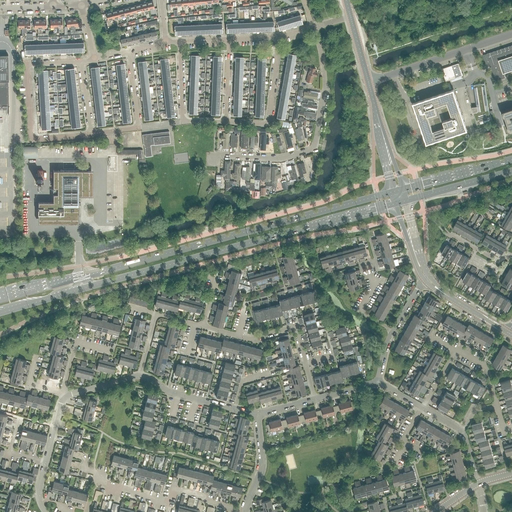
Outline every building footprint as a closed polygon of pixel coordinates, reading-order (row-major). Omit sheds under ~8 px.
[(129,7),(123,9),(125,16),(129,15),(129,17),(132,17),(131,15),(129,7)] [(118,10),(112,12),(114,19),(117,18),(118,20),(120,20),(120,19),(120,18),(118,10)] [(300,15),(294,17),(297,25),(303,23),(300,15)] [(294,17),(289,18),(291,27),(297,25),(294,17)] [(289,18),(283,20),(285,29),(291,27),(289,18)] [(283,20),(277,22),(279,30),(285,29),(283,20)] [(125,32),(125,33),(126,38),(128,44),(134,43),(132,37),(131,32),(130,29),(127,30),(128,32),(125,32)] [(511,45),(483,55),(486,63),(486,65),(490,64),(495,81),(505,77),(503,72),(511,69),(511,45)] [(288,54),(287,61),(295,62),(296,55),(288,54)] [(0,151),(0,152),(0,147),(0,144),(0,106),(2,106),(2,109),(3,109),(6,109),(7,109),(7,106),(8,106),(9,106),(9,81),(8,55),(0,55),(0,151)] [(161,64),(157,64),(158,67),(161,66),(169,65),(168,58),(160,59),(160,60),(161,64)] [(460,67),(459,66),(459,63),(442,69),(444,75),(446,81),(463,75),(460,67)] [(306,66),(305,70),(309,71),(306,82),(312,83),(313,76),(316,76),(317,72),(315,71),(315,69),(310,67),(308,67),(306,66)] [(474,85),(477,107),(474,107),(471,107),(477,125),(492,120),(488,110),(484,84),(474,85)] [(416,110),(426,140),(427,142),(428,142),(466,129),(453,90),(449,91),(414,103),(416,110)] [(302,102),(301,106),(316,108),(317,105),(311,104),(312,101),(308,100),(307,103),(302,102)] [(501,112),(503,119),(504,119),(507,127),(506,127),(508,134),(511,132),(511,108),(511,109),(501,112)] [(299,110),(298,114),(305,115),(305,118),(311,119),(311,116),(315,117),(316,113),(299,110)] [(278,111),(277,118),(284,119),(286,112),(278,111)] [(288,132),(283,133),(288,150),(287,150),(288,153),(294,151),(291,139),(293,139),(292,135),(294,134),(293,128),(287,130),(288,132)] [(298,129),(294,130),(298,142),(301,141),(304,140),(301,130),(300,130),(300,128),(297,129),(298,129)] [(146,157),(152,156),(151,145),(170,143),(169,131),(142,135),(144,146),(146,157)] [(254,135),(250,135),(250,149),(254,149),(254,146),(258,146),(258,137),(254,137),(254,135)] [(266,135),(260,135),(260,151),(265,151),(266,145),(269,145),(269,138),(266,138),(266,135)] [(23,146),(23,158),(38,158),(38,146),(23,146)] [(230,181),(231,162),(224,161),(224,171),(221,171),(220,177),(224,177),(224,180),(230,181)] [(304,163),(297,165),(300,178),(304,178),(303,174),(306,173),(304,163)] [(240,181),(240,165),(234,164),(234,173),(232,173),(231,177),(234,177),(233,181),(240,181)] [(260,181),(261,164),(255,164),(253,164),(253,171),(254,171),(252,171),(252,178),(254,178),(254,180),(260,181)] [(291,167),(290,165),(286,167),(287,171),(288,171),(291,181),(298,179),(294,166),(291,167)] [(249,181),(250,167),(246,167),(245,168),(242,168),(242,171),(241,177),(242,177),(242,180),(245,180),(245,181),(249,181)] [(270,183),(271,167),(262,167),(261,174),(261,179),(261,182),(270,183)] [(278,167),(272,167),(271,183),(277,183),(277,178),(280,178),(281,173),(280,173),(280,172),(278,172),(278,167)] [(38,218),(38,223),(79,223),(79,218),(79,205),(80,205),(80,203),(79,203),(79,196),(91,196),(93,196),(93,170),(91,170),(81,170),(53,170),(53,202),(51,202),(38,202),(38,203),(38,205),(38,218)] [(511,218),(507,215),(505,218),(502,216),(500,218),(504,220),(511,224),(511,218)] [(457,232),(462,223),(460,221),(462,218),(460,216),(458,220),(457,220),(452,229),(457,232)] [(465,219),(462,223),(457,232),(462,234),(467,226),(465,224),(467,220),(465,219)] [(511,226),(511,224),(504,220),(502,223),(499,221),(498,223),(501,225),(510,230),(511,226)] [(469,222),(467,226),(462,234),(467,237),(472,228),(470,227),(472,223),(469,222)] [(474,225),(472,228),(467,237),(472,240),(477,231),(475,230),(477,226),(474,225)] [(477,231),(472,240),(478,243),(483,234),(482,234),(479,233),(482,229),(479,228),(477,231)] [(487,246),(492,237),(489,236),(491,232),(489,231),(488,232),(487,234),(485,237),(482,243),(487,246)] [(385,233),(376,235),(377,241),(387,238),(385,233)] [(494,234),(492,237),(487,246),(492,249),(497,240),(494,238),(496,235),(494,234)] [(497,240),(492,249),(497,252),(502,243),(499,241),(501,238),(499,236),(497,240)] [(387,238),(377,241),(379,246),(389,244),(387,238)] [(502,255),(507,246),(504,244),(506,240),(504,239),(502,243),(497,252),(502,255)] [(389,244),(379,246),(380,252),(390,249),(389,244)] [(450,247),(445,256),(449,258),(454,249),(453,248),(454,246),(452,244),(450,247)] [(367,255),(364,245),(358,247),(361,257),(367,255)] [(446,245),(441,254),(445,256),(450,247),(446,245)] [(358,247),(353,249),(356,258),(361,257),(358,247)] [(356,258),(353,249),(347,250),(350,260),(356,258)] [(390,249),(380,252),(382,257),(392,255),(390,249)] [(454,249),(449,258),(453,260),(458,252),(454,249)] [(458,252),(453,260),(457,263),(462,254),(461,253),(462,250),(460,249),(458,252)] [(350,260),(347,250),(342,252),(344,261),(350,260)] [(344,261),(342,252),(336,253),(339,263),(344,261)] [(457,263),(456,265),(460,267),(461,265),(468,253),(465,252),(464,255),(462,254),(457,263)] [(339,263),(336,253),(331,255),(333,264),(339,263)] [(468,253),(461,265),(465,267),(470,258),(468,257),(470,254),(468,253)] [(282,257),(284,262),(294,260),(292,254),(282,257)] [(333,264),(331,255),(325,256),(328,266),(333,264)] [(392,255),(382,257),(383,263),(393,260),(392,255)] [(328,266),(325,256),(320,258),(322,267),(328,266)] [(295,265),(294,260),(284,262),(285,268),(295,265)] [(393,260),(383,263),(385,269),(395,266),(393,260)] [(287,273),(297,271),(295,265),(285,268),(287,273)] [(355,271),(355,268),(348,270),(349,273),(345,274),(346,279),(356,277),(355,271)] [(279,278),(276,269),(270,270),(273,280),(279,278)] [(232,270),(230,276),(240,278),(241,273),(232,270)] [(270,270),(265,272),(268,281),(273,280),(270,270)] [(400,270),(397,275),(406,280),(408,275),(400,270)] [(467,272),(462,280),(466,283),(471,274),(473,271),(470,270),(469,273),(467,272)] [(298,276),(297,271),(287,273),(288,279),(298,276)] [(262,283),(268,281),(265,272),(259,273),(262,283)] [(262,283),(259,273),(254,275),(257,284),(262,283)] [(471,274),(466,283),(470,285),(475,276),(471,274)] [(475,276),(470,285),(474,287),(479,278),(481,276),(479,274),(477,277),(475,276)] [(248,276),(251,286),(257,284),(254,275),(248,276)] [(397,275),(394,280),(403,285),(406,280),(397,275)] [(230,276),(229,281),(238,284),(240,278),(230,276)] [(288,279),(290,284),(300,282),(298,276),(288,279)] [(474,287),(478,290),(483,281),(481,280),(483,277),(481,276),(479,278),(474,287)] [(356,277),(346,279),(348,285),(358,282),(356,277)] [(510,289),(510,288),(511,286),(511,285),(511,282),(504,278),(501,284),(510,289)] [(394,280),(391,285),(400,290),(403,285),(394,280)] [(229,281),(227,287),(237,289),(238,284),(229,281)] [(483,281),(478,290),(482,292),(487,283),(483,281)] [(348,285),(349,291),(359,288),(358,282),(348,285)] [(317,300),(314,291),(312,291),(310,283),(307,284),(308,288),(310,292),(309,292),(312,302),(317,300)] [(487,283),(482,292),(486,294),(489,288),(489,289),(491,285),(487,283)] [(391,285),(388,290),(397,295),(400,290),(391,285)] [(486,294),(484,297),(488,300),(493,291),(489,289),(489,288),(486,294)] [(388,290),(385,295),(394,300),(397,295),(388,290)] [(493,291),(488,300),(492,302),(497,293),(493,291)] [(226,292),(224,298),(234,300),(235,295),(226,292)] [(497,293),(492,302),(496,304),(501,295),(497,293)] [(385,295),(382,300),(391,305),(394,300),(385,295)] [(501,295),(496,304),(500,306),(505,297),(501,295)] [(160,307),(163,297),(157,296),(155,306),(160,307)] [(428,296),(425,301),(434,306),(436,303),(439,305),(441,303),(428,296)] [(163,297),(160,307),(166,309),(169,299),(163,297)] [(505,297),(500,306),(503,308),(508,300),(505,297)] [(178,308),(184,309),(186,299),(181,298),(180,301),(180,302),(178,308)] [(224,298),(223,304),(229,305),(232,306),(234,300),(224,298)] [(169,299),(166,309),(172,310),(174,300),(169,299)] [(186,299),(184,309),(189,310),(192,301),(186,299)] [(174,300),(172,310),(177,311),(178,308),(180,302),(180,301),(174,300)] [(382,300),(380,305),(388,310),(391,305),(382,300)] [(508,311),(511,303),(511,301),(508,300),(503,308),(508,311)] [(192,301),(189,310),(195,312),(197,302),(192,301)] [(425,301),(423,306),(431,311),(433,308),(437,310),(438,308),(434,306),(425,301)] [(197,302),(195,312),(200,313),(203,304),(197,302)] [(219,302),(217,308),(227,311),(229,305),(223,304),(219,302)] [(380,305),(377,310),(386,315),(388,310),(380,305)] [(423,306),(420,311),(429,316),(430,313),(434,315),(435,313),(431,311),(423,306)] [(217,308),(216,314),(226,316),(227,311),(217,308)] [(254,321),(256,321),(261,320),(258,310),(254,311),(252,312),(254,321)] [(374,315),(383,320),(386,315),(377,310),(374,315)] [(420,311),(417,316),(426,321),(427,318),(431,320),(432,318),(429,316),(420,311)] [(216,314),(214,319),(224,322),(226,316),(216,314)] [(414,314),(411,320),(420,325),(422,322),(425,324),(427,322),(426,321),(417,316),(414,314)] [(82,315),(81,318),(79,325),(80,325),(85,326),(88,317),(82,315)] [(445,331),(447,327),(452,318),(447,316),(446,318),(442,324),(445,326),(443,330),(445,331)] [(88,317),(85,326),(90,328),(93,318),(88,317)] [(93,318),(90,328),(96,329),(99,319),(93,318)] [(136,318),(134,324),(144,327),(145,321),(136,318)] [(450,334),(452,330),(457,321),(452,318),(447,327),(450,329),(448,333),(450,334)] [(99,319),(96,329),(101,331),(104,321),(99,319)] [(214,319),(213,325),(223,327),(224,322),(214,319)] [(411,320),(409,325),(417,330),(417,329),(419,327),(423,329),(424,327),(420,325),(411,320)] [(104,321),(101,331),(107,332),(110,322),(104,321)] [(455,337),(457,333),(462,324),(457,321),(452,330),(455,332),(453,335),(455,337)] [(168,329),(178,331),(180,325),(170,323),(168,329)] [(115,324),(112,334),(118,335),(121,325),(115,324)] [(133,330),(142,332),(144,327),(134,324),(133,330)] [(462,336),(464,333),(467,327),(462,324),(457,333),(460,335),(458,338),(460,339),(462,336)] [(467,340),(469,336),(474,327),(469,324),(467,327),(464,333),(467,335),(465,338),(467,340)] [(409,325),(406,330),(415,335),(415,334),(416,332),(420,334),(421,332),(417,329),(417,330),(409,325)] [(472,342),(474,339),(479,330),(474,327),(469,336),(472,338),(470,341),(472,342)] [(178,331),(168,329),(167,334),(177,337),(178,331)] [(141,338),(142,332),(133,330),(131,335),(141,338)] [(406,330),(403,334),(412,339),(413,337),(417,339),(418,336),(415,334),(415,335),(406,330)] [(477,345),(479,342),(484,333),(479,330),(474,339),(477,341),(475,344),(477,345)] [(482,348),(484,345),(489,336),(484,333),(479,342),(482,343),(479,347),(480,347),(482,348)] [(177,337),(167,334),(166,340),(175,342),(177,337)] [(403,334),(400,339),(409,344),(411,342),(414,344),(415,341),(412,339),(403,334)] [(141,338),(131,335),(130,341),(140,343),(141,338)] [(54,336),(53,342),(63,344),(64,338),(54,336)] [(202,352),(203,348),(206,338),(200,336),(197,346),(201,347),(200,351),(202,352)] [(494,339),(489,336),(484,345),(486,346),(484,350),(487,351),(489,347),(489,348),(494,339)] [(206,338),(203,348),(206,349),(205,353),(208,353),(209,349),(211,339),(206,338)] [(276,348),(280,346),(290,344),(288,338),(279,341),(279,344),(276,345),(276,348)] [(211,339),(209,349),(212,350),(211,354),(213,355),(214,351),(217,341),(211,339)] [(223,339),(222,342),(220,349),(221,349),(224,350),(223,354),(225,355),(226,351),(229,341),(223,339)] [(400,339),(397,344),(406,349),(408,346),(411,348),(413,346),(409,344),(400,339)] [(175,342),(166,340),(164,345),(170,347),(174,348),(175,342)] [(128,346),(138,349),(140,343),(130,341),(128,346)] [(217,341),(214,351),(217,351),(216,355),(219,356),(220,352),(221,349),(220,349),(222,342),(217,341)] [(229,341),(226,351),(229,351),(228,355),(231,356),(232,352),(234,342),(229,341)] [(63,344),(53,342),(51,347),(61,350),(63,344)] [(234,342),(232,352),(235,353),(234,357),(236,358),(237,354),(240,344),(234,342)] [(169,352),(170,347),(164,345),(160,344),(159,350),(169,352)] [(277,351),(278,353),(282,352),(291,349),(290,344),(280,346),(281,350),(277,351)] [(410,351),(406,349),(397,344),(394,350),(403,354),(405,351),(409,353),(410,351)] [(511,349),(503,344),(500,350),(509,355),(511,352),(511,349),(511,350),(511,349)] [(245,345),(243,355),(246,356),(245,360),(247,361),(248,357),(251,347),(245,345)] [(50,353),(54,354),(60,355),(61,350),(51,347),(50,353)] [(251,347),(248,357),(251,357),(250,361),(253,362),(254,358),(256,348),(251,347)] [(259,360),(262,350),(256,348),(254,358),(257,359),(256,363),(258,363),(259,360)] [(279,358),(283,357),(293,355),(291,349),(282,352),(282,355),(279,356),(279,358)] [(169,352),(159,350),(157,355),(167,358),(169,352)] [(500,350),(497,355),(506,360),(506,359),(508,357),(511,359),(511,357),(511,356),(509,355),(500,350)] [(442,357),(434,352),(432,355),(428,353),(427,355),(431,357),(440,362),(442,357)] [(124,365),(127,355),(121,353),(118,363),(124,365)] [(64,356),(60,355),(54,354),(52,359),(62,362),(64,356)] [(124,365),(130,366),(132,356),(127,355),(124,365)] [(167,358),(157,355),(156,361),(166,363),(167,358)] [(281,364),(285,363),(294,360),(293,355),(283,357),(284,361),(280,362),(281,364)] [(497,355),(495,359),(503,365),(503,364),(505,362),(509,364),(510,362),(506,359),(506,360),(497,355)] [(138,358),(132,356),(130,366),(135,367),(136,367),(138,358)] [(431,357),(429,360),(426,358),(424,360),(428,362),(437,367),(440,362),(431,357)] [(26,361),(16,358),(15,364),(25,366),(26,361)] [(52,359),(51,365),(61,367),(62,362),(52,359)] [(102,371),(105,361),(99,359),(96,369),(102,371)] [(507,366),(503,364),(503,365),(495,359),(492,365),(501,370),(502,367),(506,369),(507,366)] [(278,371),(279,370),(286,368),(286,369),(289,368),(296,366),(294,360),(285,363),(285,366),(282,367),(278,368),(278,371)] [(105,361),(102,371),(108,372),(110,362),(105,361)] [(166,363),(156,361),(154,366),(164,369),(166,363)] [(116,364),(110,362),(108,372),(113,374),(116,364)] [(428,362),(426,365),(423,363),(422,365),(425,367),(434,372),(437,367),(428,362)] [(15,364),(13,369),(23,372),(25,366),(15,364)] [(59,373),(61,367),(51,365),(49,370),(59,373)] [(80,377),(83,367),(77,365),(75,375),(80,377)] [(287,374),(291,373),(300,370),(299,365),(296,366),(289,368),(290,371),(286,372),(287,374)] [(164,369),(154,366),(153,372),(163,375),(164,369)] [(83,367),(80,377),(86,378),(88,368),(83,367)] [(425,367),(424,370),(420,368),(419,370),(420,370),(428,376),(431,377),(434,372),(425,367)] [(88,368),(86,378),(92,380),(94,370),(88,368)] [(451,379),(456,370),(452,368),(447,377),(451,379)] [(22,377),(23,372),(13,369),(12,375),(22,377)] [(59,373),(49,370),(48,376),(58,379),(59,373)] [(288,380),(292,379),(302,376),(300,370),(291,373),(291,376),(287,377),(288,380)] [(420,370),(418,373),(414,371),(413,373),(417,376),(417,375),(426,381),(428,376),(420,370)] [(456,370),(451,379),(455,381),(460,373),(456,370)] [(460,373),(455,381),(459,384),(464,375),(460,373)] [(10,381),(11,381),(10,384),(18,386),(19,383),(20,383),(22,377),(12,375),(10,381)] [(417,375),(417,376),(415,378),(412,376),(410,378),(414,380),(423,386),(426,381),(417,375)] [(464,375),(459,384),(462,386),(467,377),(464,375)] [(290,385),(294,384),(303,381),(302,376),(292,379),(293,382),(289,383),(290,385)] [(467,377),(462,386),(466,388),(471,379),(467,377)] [(471,379),(466,388),(470,390),(475,382),(471,379)] [(414,380),(412,383),(409,381),(408,383),(411,385),(420,390),(423,386),(414,380)] [(291,391),(295,390),(305,387),(303,381),(294,384),(294,387),(290,388),(291,391)] [(475,382),(470,390),(474,393),(479,384),(475,382)] [(273,384),(274,388),(277,398),(283,396),(280,387),(277,388),(276,384),(273,384)] [(486,388),(483,387),(483,386),(479,384),(474,393),(478,395),(479,395),(481,396),(486,388)] [(268,386),(269,390),(271,400),(277,398),(274,388),(271,389),(270,385),(268,386)] [(411,385),(410,388),(406,386),(405,388),(408,390),(408,391),(417,396),(420,390),(411,385)] [(251,392),(254,401),(260,400),(257,390),(254,391),(253,387),(250,388),(251,392)] [(262,387),(263,392),(266,401),(271,400),(269,390),(266,391),(265,387),(262,387)] [(306,393),(305,387),(295,390),(296,393),(292,394),(293,396),(297,395),(306,393)] [(257,390),(260,400),(260,403),(266,401),(263,392),(260,392),(259,388),(257,389),(257,390)] [(247,389),(245,389),(246,393),(248,403),(254,401),(251,392),(248,393),(247,389)] [(446,391),(444,395),(453,400),(455,396),(446,391)] [(5,392),(2,402),(8,403),(10,394),(5,392)] [(8,403),(13,405),(16,395),(10,394),(8,403)] [(26,404),(31,405),(34,396),(28,394),(27,398),(26,404)] [(21,396),(16,395),(13,405),(19,406),(21,396)] [(444,395),(442,399),(451,404),(453,400),(444,395)] [(21,396),(19,406),(25,408),(26,404),(27,398),(21,396)] [(31,405),(37,407),(39,397),(34,396),(31,405)] [(382,412),(384,408),(389,399),(384,396),(379,405),(382,407),(380,410),(382,412)] [(39,397),(37,407),(42,408),(45,398),(39,397)] [(77,401),(95,406),(98,398),(92,397),(91,399),(88,399),(87,402),(86,402),(83,401),(84,400),(78,398),(77,401)] [(45,398),(42,408),(48,410),(50,402),(50,400),(45,398)] [(387,414),(389,411),(394,402),(389,399),(384,408),(387,410),(385,413),(387,414)] [(442,399),(440,403),(448,408),(451,404),(442,399)] [(350,400),(344,402),(346,411),(355,408),(353,401),(350,402),(350,400)] [(95,406),(77,401),(76,404),(82,406),(82,405),(85,405),(86,405),(85,409),(94,411),(95,406)] [(346,411),(344,402),(338,403),(339,405),(336,406),(338,413),(346,411)] [(392,417),(394,414),(399,405),(394,402),(389,411),(392,412),(390,416),(392,417)] [(439,408),(438,410),(437,410),(444,414),(446,412),(448,408),(440,403),(437,407),(439,408)] [(338,413),(336,406),(333,407),(332,405),(327,406),(329,415),(338,413)] [(397,420),(399,416),(404,408),(399,405),(394,414),(397,415),(395,419),(397,420)] [(329,415),(327,406),(321,408),(321,410),(318,411),(320,418),(329,415)] [(402,423),(404,419),(409,411),(404,408),(399,416),(402,418),(400,422),(402,423)] [(320,418),(318,411),(315,411),(315,410),(309,411),(312,420),(320,418)] [(93,416),(74,411),(73,414),(79,416),(80,414),(82,415),(83,415),(82,419),(91,421),(93,416)] [(312,420),(309,411),(303,413),(304,415),(301,415),(303,423),(312,420)] [(6,419),(7,416),(0,413),(0,419),(12,423),(12,421),(7,420),(6,419)] [(303,423),(301,415),(298,416),(298,414),(292,416),(294,425),(303,423)] [(250,418),(240,416),(239,419),(235,418),(235,421),(236,421),(249,424),(250,418)] [(294,425),(292,416),(286,418),(286,419),(284,420),(286,427),(294,425)] [(286,427),(284,420),(281,421),(280,419),(274,421),(277,430),(286,427)] [(419,435),(421,431),(426,422),(421,420),(416,428),(419,430),(417,434),(419,435)] [(234,424),(233,426),(237,427),(247,430),(249,424),(236,421),(235,424),(234,424)] [(277,430),(274,421),(269,422),(269,424),(266,425),(268,432),(277,430)] [(424,438),(426,434),(431,425),(426,422),(421,431),(424,433),(421,436),(424,438)] [(384,423),(381,428),(390,433),(393,429),(393,428),(384,423)] [(4,429),(5,426),(0,424),(0,430),(9,432),(9,431),(5,429),(5,430),(4,429)] [(429,440),(431,437),(436,428),(431,425),(426,434),(428,436),(426,439),(429,440)] [(72,437),(81,439),(83,430),(78,428),(77,433),(76,432),(76,430),(68,427),(67,432),(72,434),(72,433),(73,434),(72,437)] [(237,427),(236,430),(232,429),(232,432),(236,433),(239,434),(246,435),(247,430),(237,427)] [(381,428),(379,433),(387,438),(388,438),(390,433),(381,428)] [(434,443),(436,440),(441,431),(436,428),(431,437),(433,438),(431,442),(434,443)] [(27,431),(22,449),(25,450),(27,444),(26,444),(26,441),(27,440),(30,441),(32,432),(27,431)] [(438,446),(441,443),(446,434),(441,431),(436,440),(438,441),(436,445),(438,446)] [(37,433),(32,452),(35,453),(37,447),(36,446),(36,444),(36,443),(40,444),(42,435),(37,433)] [(379,433),(376,438),(379,440),(385,443),(387,439),(387,438),(379,433)] [(239,434),(238,437),(234,436),(233,438),(237,439),(247,442),(249,436),(246,435),(239,434)] [(446,446),(450,437),(451,437),(446,434),(441,443),(443,444),(441,448),(443,449),(445,445),(446,446)] [(237,439),(236,442),(232,441),(232,443),(236,444),(246,447),(247,442),(237,439)] [(79,444),(65,440),(64,442),(69,443),(70,444),(69,447),(74,448),(78,449),(79,444)] [(379,440),(376,445),(385,450),(388,445),(385,443),(379,440)] [(507,456),(511,454),(511,452),(510,444),(507,445),(506,441),(503,442),(504,446),(507,456)] [(236,444),(235,448),(231,447),(230,449),(234,450),(244,453),(246,447),(236,444)] [(376,445),(374,450),(382,455),(385,450),(376,445)] [(69,447),(65,446),(64,451),(82,456),(83,453),(77,451),(77,452),(74,452),(73,451),(74,448),(69,447)] [(230,452),(229,454),(233,456),(243,458),(244,454),(244,453),(234,450),(233,453),(230,452)] [(371,455),(375,458),(374,460),(381,465),(383,462),(381,461),(379,460),(382,455),(374,450),(371,455)] [(447,459),(451,458),(461,455),(459,450),(449,452),(450,456),(446,457),(447,459)] [(113,465),(116,465),(119,456),(113,455),(110,470),(112,470),(113,466),(113,465)] [(448,462),(448,465),(452,464),(462,461),(461,455),(451,458),(452,461),(448,462)] [(72,458),(63,456),(61,461),(80,465),(81,463),(75,461),(74,462),(72,462),(71,461),(72,458)] [(228,458),(227,460),(231,461),(241,464),(242,461),(242,460),(243,458),(233,456),(232,459),(228,458)] [(123,467),(126,468),(128,459),(124,458),(120,472),(121,473),(123,468),(123,467)] [(135,474),(136,471),(137,467),(138,462),(133,460),(130,475),(131,475),(132,473),(135,474)] [(19,470),(18,474),(17,479),(22,480),(26,462),(24,461),(22,467),(23,467),(23,470),(22,471),(19,470)] [(227,463),(226,465),(230,467),(240,469),(240,466),(241,466),(241,464),(231,461),(231,464),(227,463)] [(452,464),(453,467),(449,468),(450,470),(454,469),(464,466),(462,461),(452,464)] [(11,472),(8,471),(6,480),(11,481),(16,463),(13,462),(11,468),(12,469),(12,471),(11,472)] [(69,468),(60,466),(59,471),(73,474),(74,473),(69,471),(68,471),(69,468)] [(451,473),(451,475),(451,476),(455,475),(465,472),(464,466),(454,469),(455,472),(451,473)] [(172,481),(173,481),(177,482),(178,477),(178,476),(181,477),(184,468),(179,467),(177,473),(174,473),(173,478),(172,480),(172,481)] [(38,469),(34,468),(32,472),(33,472),(32,473),(29,473),(27,481),(32,483),(33,476),(36,477),(38,469)] [(144,479),(147,470),(142,469),(137,487),(140,488),(142,478),(144,479)] [(189,469),(185,484),(187,484),(188,480),(188,479),(191,480),(194,471),(189,469)] [(408,472),(410,481),(416,480),(413,470),(408,472)] [(154,482),(157,473),(152,471),(147,490),(150,491),(151,485),(152,481),(154,482)] [(199,472),(195,487),(197,487),(198,483),(198,482),(198,481),(201,482),(204,473),(199,472)] [(408,472),(402,473),(405,483),(410,481),(408,472)] [(452,479),(453,481),(457,480),(467,478),(465,472),(455,475),(456,478),(452,479)] [(396,475),(399,485),(405,483),(402,473),(396,475)] [(160,493),(161,487),(160,487),(161,484),(161,483),(164,484),(167,475),(162,474),(157,492),(160,493)] [(209,475),(205,489),(206,490),(208,485),(208,484),(211,485),(212,480),(213,480),(214,476),(209,475)] [(391,476),(393,486),(394,486),(399,485),(396,475),(391,476)] [(380,480),(383,490),(388,489),(386,479),(380,480)] [(380,480),(375,482),(377,492),(383,490),(380,480)] [(442,480),(436,481),(439,491),(445,490),(442,480)] [(52,488),(49,487),(47,495),(52,496),(53,492),(53,491),(57,492),(59,483),(54,481),(52,488)] [(217,481),(214,496),(215,496),(217,492),(216,492),(217,491),(220,491),(222,482),(217,481)] [(431,483),(433,493),(439,491),(436,481),(431,483)] [(372,493),(377,492),(375,482),(369,483),(372,493)] [(364,485),(366,495),(372,493),(369,483),(364,485)] [(425,484),(428,494),(433,493),(431,483),(425,484)] [(64,484),(60,499),(62,499),(62,497),(65,498),(66,494),(67,494),(68,489),(69,485),(64,484)] [(227,484),(223,498),(225,499),(226,494),(227,493),(230,494),(232,485),(227,484)] [(361,496),(366,495),(364,485),(358,486),(361,496)] [(237,486),(233,501),(235,501),(236,497),(236,496),(240,497),(242,488),(237,486)] [(358,486),(352,488),(355,498),(361,496),(358,486)] [(73,490),(69,505),(71,506),(72,501),(72,500),(75,501),(78,492),(73,490)] [(12,491),(11,496),(25,500),(26,498),(23,498),(24,497),(22,497),(23,494),(12,491)] [(82,503),(82,502),(85,503),(88,494),(83,493),(79,508),(81,508),(82,504),(82,503)] [(416,496),(418,506),(424,504),(421,494),(416,496)] [(410,497),(413,507),(418,506),(416,496),(410,497)] [(184,506),(182,511),(188,511),(192,498),(189,497),(187,503),(186,507),(184,506)] [(404,499),(406,503),(407,509),(413,507),(410,497),(404,499)] [(255,500),(256,505),(257,505),(261,504),(262,504),(263,507),(272,505),(271,499),(264,501),(263,498),(255,500)] [(130,499),(127,509),(125,508),(124,511),(129,511),(133,500),(130,499)] [(202,501),(199,500),(196,509),(194,509),(193,511),(198,511),(201,504),(202,501)] [(9,501),(8,506),(23,510),(23,508),(18,507),(17,507),(18,503),(9,501)] [(101,510),(99,510),(97,511),(103,511),(106,501),(103,501),(101,510)] [(379,507),(378,505),(377,501),(369,503),(367,504),(369,509),(379,507)] [(140,502),(138,508),(137,511),(135,511),(134,511),(140,511),(143,503),(140,502)]
